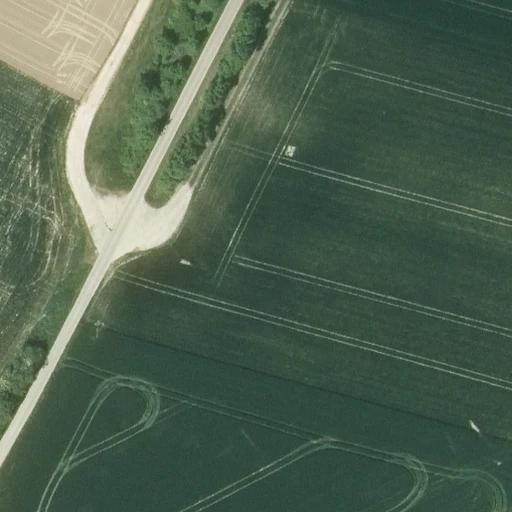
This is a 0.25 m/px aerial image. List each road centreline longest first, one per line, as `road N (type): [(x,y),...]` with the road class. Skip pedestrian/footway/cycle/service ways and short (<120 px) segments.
road 1 (track): [(234,0),(0,457)]
road 2 (track): [(116,230),(150,231),(173,214),(281,0)]
road 3 (track): [(116,230),(93,213),(73,151),(145,0)]
